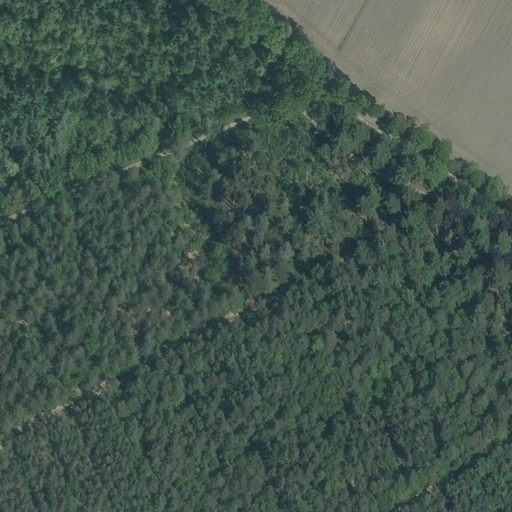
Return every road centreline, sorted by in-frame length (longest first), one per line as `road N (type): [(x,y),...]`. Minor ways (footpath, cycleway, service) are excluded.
road 1 (track): [(0,449),(438,203)]
road 2 (track): [(227,0),(511,221)]
road 3 (unknown): [(290,103),(0,222)]
road 4 (unknown): [(511,255),(290,103)]
road 5 (track): [(511,446),(393,511)]
